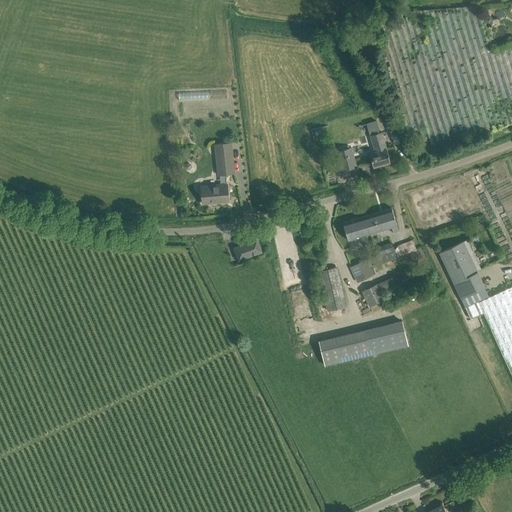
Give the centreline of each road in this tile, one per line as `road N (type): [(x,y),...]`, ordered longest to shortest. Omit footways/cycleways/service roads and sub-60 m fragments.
road 1 (unclassified): [(511,146),(231,226),(171,232),(84,221),(0,190)]
road 2 (unclassified): [(377,511),(511,450)]
